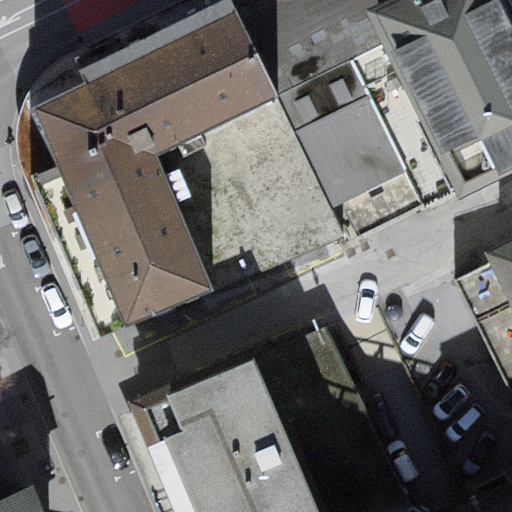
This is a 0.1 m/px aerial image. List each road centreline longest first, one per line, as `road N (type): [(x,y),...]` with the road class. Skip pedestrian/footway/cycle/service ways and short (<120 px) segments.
road 1 (residential): [(511,216),(65,409)]
road 2 (residential): [(0,244),(65,409)]
road 3 (secondary): [(0,68),(135,0)]
